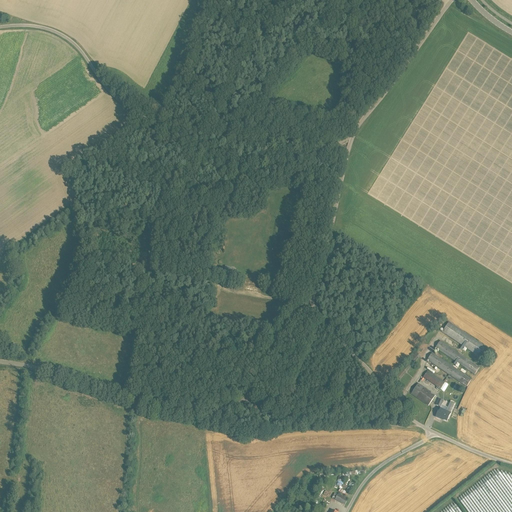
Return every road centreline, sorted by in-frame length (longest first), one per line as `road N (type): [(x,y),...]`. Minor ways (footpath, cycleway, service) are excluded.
road 1 (unclassified): [(349,140),(307,145),(222,125),(149,121),(120,107),(76,46),(37,27),(0,30)]
road 2 (unclassified): [(0,362),(139,397),(226,408),(252,396),(305,309)]
road 3 (unclassified): [(433,434),(305,309)]
road 4 (track): [(247,401),(421,427)]
road 5 (track): [(347,0),(226,126)]
road 6 (unclassified): [(305,309),(349,140)]
road 7 (unclassified): [(349,140),(452,0)]
